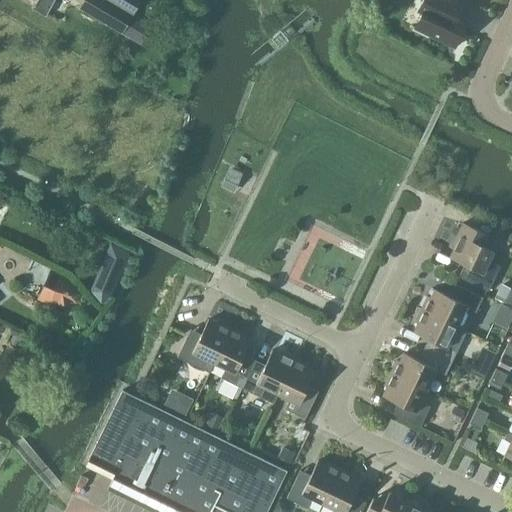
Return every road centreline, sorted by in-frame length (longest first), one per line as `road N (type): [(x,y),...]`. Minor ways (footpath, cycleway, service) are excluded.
road 1 (residential): [(511,502),(331,426),(362,354)]
road 2 (residential): [(362,354),(434,201)]
road 3 (residential): [(362,354),(213,283)]
road 4 (residential): [(511,30),(480,104),(511,127)]
